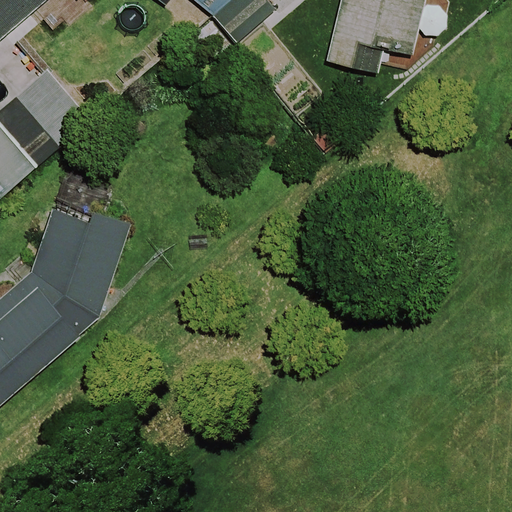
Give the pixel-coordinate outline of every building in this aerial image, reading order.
[(0,0),(0,46),(52,0),(0,0)] [(197,0),(223,22),(242,0),(197,0)] [(343,0),(330,66),(393,79),(440,0),(343,0)] [(0,203),(91,128),(27,50),(0,72),(0,203)] [(40,264),(0,298),(0,418),(119,314),(40,264)]
